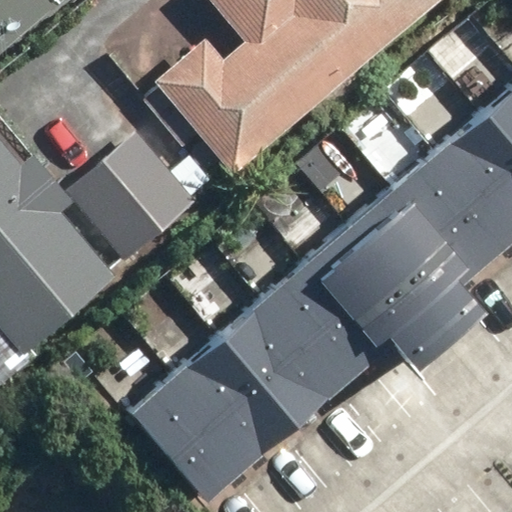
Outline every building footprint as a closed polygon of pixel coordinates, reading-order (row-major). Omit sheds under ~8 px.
[(0,0),(0,49),(59,0),(0,0)] [(200,34),(149,76),(227,169),(431,0),(206,0),(239,38),(218,56),(200,34)] [(511,72),(121,404),(197,494),(382,338),(402,361),(470,304),(451,281),(511,229),(511,72)] [(152,110),(61,187),(122,258),(213,181),(152,110)] [(0,330),(18,352),(112,273),(57,207),(67,198),(26,150),(15,160),(0,141),(0,330)]
